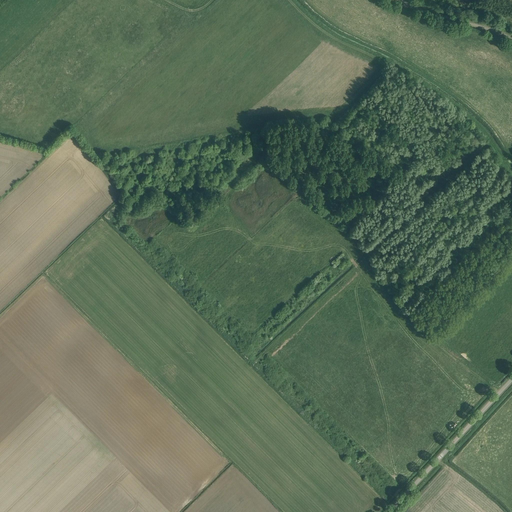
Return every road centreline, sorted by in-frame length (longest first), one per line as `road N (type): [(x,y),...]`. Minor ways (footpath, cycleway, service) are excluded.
road 1 (unclassified): [(389,511),(511,379)]
road 2 (track): [(381,273),(407,313),(497,394)]
